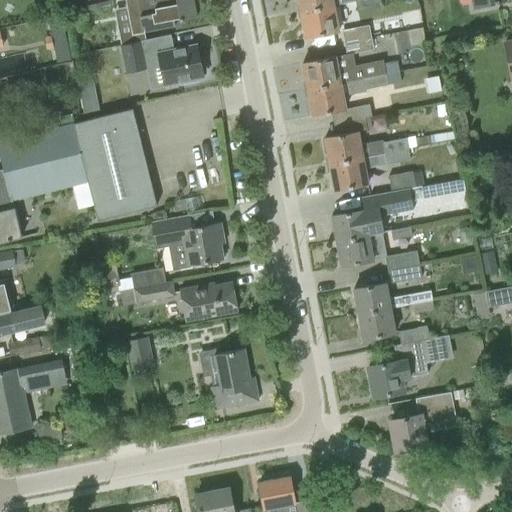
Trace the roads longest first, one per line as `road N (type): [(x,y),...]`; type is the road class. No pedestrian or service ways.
road 1 (residential): [(315,432),(313,379),(239,0)]
road 2 (residential): [(0,488),(315,432)]
road 3 (residential): [(452,502),(315,432)]
